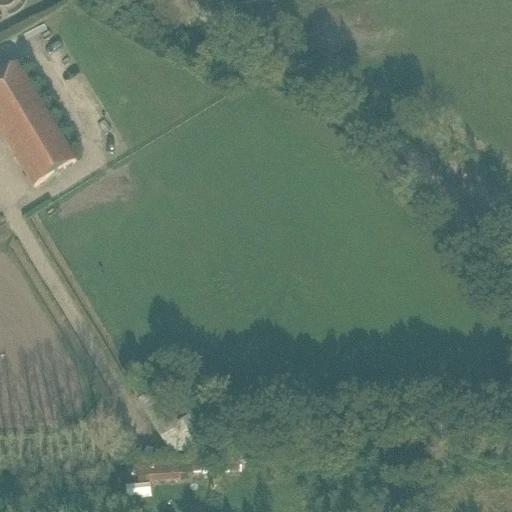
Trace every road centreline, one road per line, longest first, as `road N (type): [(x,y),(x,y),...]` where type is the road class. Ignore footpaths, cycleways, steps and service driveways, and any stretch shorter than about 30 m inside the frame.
road 1 (track): [(170,0),(282,61),(395,140),(477,245),(511,308)]
road 2 (track): [(395,140),(511,192)]
